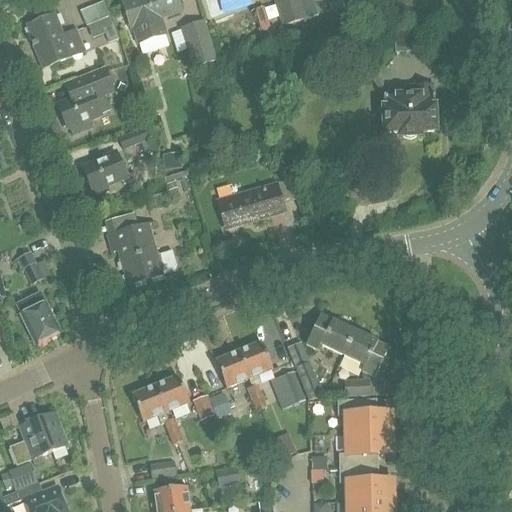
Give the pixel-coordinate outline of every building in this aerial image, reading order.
[(177,0),(120,0),(130,31),(132,30),(137,46),(168,36),(163,20),(182,14),(177,0)] [(284,28),(294,24),(286,0),(283,0),(276,3),(284,28)] [(286,0),(294,24),(307,20),(320,16),(314,0),(286,0)] [(86,53),(78,31),(64,36),(56,15),(28,26),(36,45),(34,45),(44,70),(86,53)] [(92,39),(115,30),(110,18),(87,27),(92,39)] [(180,29),(193,70),(217,62),(205,21),(180,29)] [(394,32),(395,53),(417,53),(416,31),(394,32)] [(89,122),(103,116),(102,115),(110,111),(105,98),(114,94),(104,68),(63,85),(69,99),(55,105),(66,133),(70,131),(73,140),(93,132),(89,122)] [(434,132),(433,96),(431,96),(431,85),(402,85),(402,97),(382,98),(383,109),(379,109),(379,120),(383,120),(383,134),(399,134),(399,137),(419,137),(418,133),(434,132)] [(155,149),(152,140),(149,141),(144,129),(119,139),(123,152),(141,145),(144,153),(155,149)] [(183,169),(181,156),(180,153),(161,156),(164,172),(183,169)] [(127,179),(117,154),(105,159),(105,163),(85,172),(93,193),(127,179)] [(169,192),(177,189),(175,182),(166,185),(169,192)] [(285,213),(277,186),(219,202),(227,229),(285,213)] [(164,278),(164,276),(149,226),(108,238),(113,255),(119,254),(129,288),(164,278)] [(31,254),(17,262),(23,273),(25,272),(33,286),(45,280),(31,254)] [(181,257),(165,259),(167,272),(182,270),(181,257)] [(40,294),(17,305),(23,316),(22,317),(36,345),(62,333),(48,304),(46,305),(40,294)] [(344,356),(354,332),(332,322),(321,317),(315,330),(307,347),(318,352),(321,346),(344,356)] [(354,332),(344,356),(366,367),(363,373),(374,378),(377,373),(382,376),(394,352),(389,350),(389,349),(354,332)] [(238,353),(249,381),(272,371),(261,343),(238,353)] [(309,402),(312,401),(323,396),(301,343),(287,349),(309,402)] [(226,390),(249,381),(238,353),(214,362),(226,390)] [(280,378),(292,407),(305,402),(294,373),(280,378)] [(177,376),(154,386),(166,415),(189,405),(177,376)] [(344,382),(344,399),(370,399),(369,381),(344,382)] [(169,422),(166,415),(154,386),(131,396),(142,425),(157,418),(160,426),(164,425),(168,436),(179,431),(174,420),(169,422)] [(262,397),(258,386),(247,391),(252,401),(262,397)] [(221,393),(208,397),(215,416),(228,411),(221,393)] [(216,417),(215,416),(208,397),(208,396),(193,402),(200,423),(216,417)] [(256,413),(261,410),(267,408),(262,397),(252,401),(256,413)] [(373,403),(333,404),(334,420),(345,420),(346,437),(391,436),(390,415),(373,415),(373,403)] [(75,461),(56,415),(21,430),(39,475),(52,470),(54,474),(62,471),(60,466),(75,461)] [(173,447),(183,442),(179,431),(168,436),(173,447)] [(391,457),(391,436),(346,437),(346,455),(334,455),(335,472),(374,469),(374,457),(391,457)] [(311,458),(311,471),(327,471),(327,458),(311,458)] [(8,473),(15,493),(38,485),(30,464),(8,473)] [(177,477),(175,464),(151,468),(153,481),(177,477)] [(238,468),(218,472),(221,488),(241,485),(238,468)] [(375,483),(374,469),(335,472),(335,487),(347,487),(347,504),(392,503),(392,482),(375,483)] [(310,472),(310,485),(324,485),(323,471),(310,472)] [(4,510),(25,502),(29,511),(68,511),(58,488),(33,498),(30,490),(1,502),(4,510)] [(155,492),(157,511),(187,511),(191,511),(188,488),(155,492)] [(257,504),(258,511),(270,511),(269,502),(257,504)] [(392,511),(392,503),(347,504),(347,511),(392,511)]
